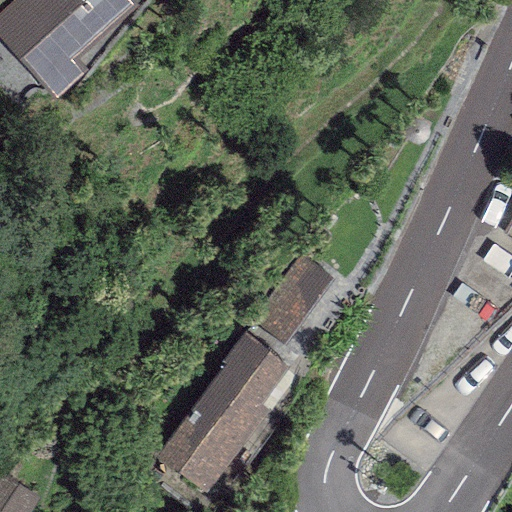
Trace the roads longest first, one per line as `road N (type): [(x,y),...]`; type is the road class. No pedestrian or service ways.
road 1 (residential): [(321,511),(319,488),(334,442),(511,64)]
road 2 (residential): [(511,406),(440,511)]
